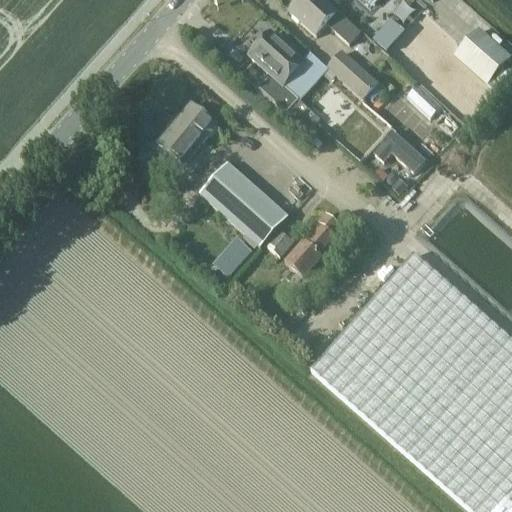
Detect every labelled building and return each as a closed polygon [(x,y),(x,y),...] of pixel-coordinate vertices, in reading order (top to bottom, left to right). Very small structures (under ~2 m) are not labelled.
[(317,38),(337,16),(319,0),(303,0),(290,14),(317,38)] [(385,57),(404,36),(390,24),(372,44),(385,57)] [(488,92),(511,64),(511,63),(478,33),(453,62),(488,92)] [(249,58),(270,77),(259,90),(287,115),(299,102),(285,89),(306,66),(271,34),(249,58)] [(343,54),(328,70),(340,81),(363,103),(378,86),(343,54)] [(363,103),(340,81),(330,91),(354,113),(363,103)] [(430,122),(441,111),(417,88),(406,99),(430,122)] [(182,166),(216,126),(193,106),(158,146),(182,166)] [(451,138),(460,129),(446,115),(437,125),(451,138)] [(467,132),(463,128),(455,137),(459,140),(467,132)] [(382,149),(375,157),(384,166),(392,157),(414,177),(415,176),(417,175),(423,168),(423,167),(425,165),(391,136),(381,148),(382,149)] [(430,163),(436,156),(422,144),(416,151),(430,163)] [(261,252),(264,247),(288,221),(227,167),(200,198),(261,252)] [(330,237),(339,227),(327,216),(285,264),(303,281),(322,259),(319,257),(334,240),(330,237)] [(281,234),(267,250),(280,261),(294,245),(281,234)] [(227,284),(251,257),(236,243),(212,270),(227,284)] [(310,370),(468,511),(511,511),(511,342),(412,253),(310,370)]
